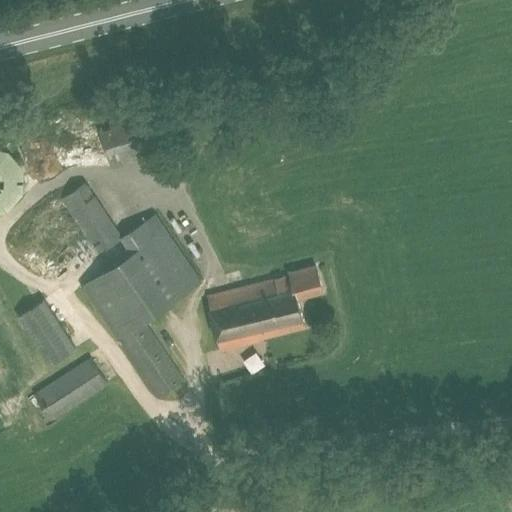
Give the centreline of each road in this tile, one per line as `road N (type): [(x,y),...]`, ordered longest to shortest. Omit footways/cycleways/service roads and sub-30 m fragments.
road 1 (unclassified): [(511,419),(214,460),(145,508)]
road 2 (primary): [(0,45),(179,0)]
